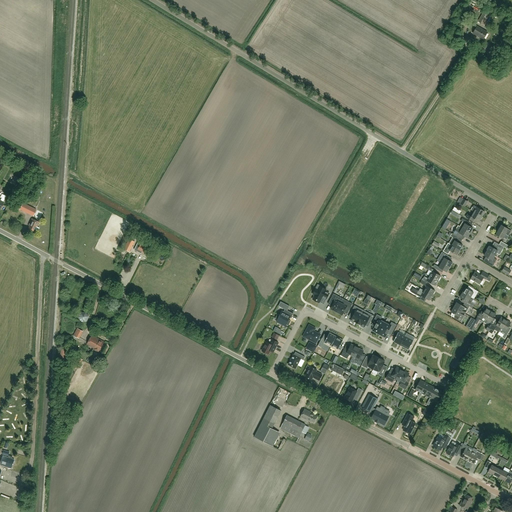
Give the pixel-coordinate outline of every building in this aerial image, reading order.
[(483,25),(491,12),(485,8),(478,21),(483,25)] [(473,33),(483,39),(487,32),(477,26),(473,33)] [(465,207),(468,202),(463,199),(460,204),(465,207)] [(23,203),(19,209),(33,216),(36,210),(23,203)] [(474,205),(473,207),(471,210),(482,217),(485,212),(474,205)] [(479,222),(482,217),(471,210),(473,212),(471,217),(467,214),(465,217),(473,222),(474,219),(479,222)] [(466,224),(467,221),(462,218),(460,221),(462,222),(459,226),(458,226),(470,233),(473,228),(466,224)] [(34,231),(34,230),(38,231),(39,228),(36,226),(37,227),(39,222),(31,219),(28,226),(29,226),(28,229),(34,231)] [(511,231),(508,230),(508,229),(500,224),(497,229),(508,236),(511,231)] [(453,234),(459,238),(462,240),(464,236),(467,238),(470,233),(458,226),(457,228),(456,228),(453,234)] [(508,236),(497,229),(494,234),(503,239),(506,234),(508,236)] [(455,239),(452,238),(449,243),(460,250),(462,245),(460,244),(454,241),(455,239)] [(134,242),(129,239),(124,249),(130,252),(134,242)] [(499,244),(506,248),(509,250),(511,247),(501,241),(499,244)] [(141,243),(137,250),(147,255),(147,254),(148,254),(150,251),(149,250),(150,247),(141,243)] [(450,251),(457,255),(460,250),(449,243),(448,243),(443,251),(448,254),(450,251)] [(489,246),(487,251),(495,255),(496,253),(499,255),(503,249),(498,246),(496,249),(489,246)] [(493,258),(495,255),(487,251),(484,256),(490,259),(488,262),(494,265),(497,260),(493,258)] [(445,258),(447,255),(442,252),(439,258),(437,260),(441,262),(449,267),(452,263),(445,258)] [(434,265),(433,267),(438,271),(439,268),(446,272),(449,267),(441,262),(438,267),(434,265)] [(431,272),(429,276),(438,281),(440,276),(433,272),(434,270),(426,265),(425,268),(431,272)] [(419,266),(416,272),(422,274),(424,268),(419,266)] [(483,278),(486,279),(488,276),(482,272),(480,275),(474,272),(470,279),(479,284),(483,278)] [(435,286),(438,281),(429,276),(427,279),(424,277),(423,279),(422,278),(422,279),(421,279),(421,277),(420,278),(418,277),(417,277),(421,280),(426,283),(427,282),(435,286)] [(326,289),(319,286),(317,289),(315,288),(312,294),(314,295),(312,299),(319,303),(322,297),(326,299),(329,293),(325,291),(326,289)] [(426,286),(423,290),(432,296),(435,291),(426,286)] [(410,292),(412,293),(421,298),(422,296),(429,301),(432,296),(423,290),(422,293),(419,291),(418,291),(413,288),(410,292)] [(473,299),(478,291),(472,288),(471,291),(465,288),(462,292),(473,299)] [(468,303),(467,305),(469,306),(472,308),(475,304),(471,302),(473,299),(462,292),(460,297),(468,303)] [(331,309),(336,312),(343,299),(333,294),(330,300),(334,302),(331,309)] [(352,304),(343,299),(336,312),(342,315),(346,308),(349,310),(352,304)] [(465,314),(466,311),(469,306),(467,305),(464,303),(462,306),(456,302),(454,307),(465,314)] [(354,321),(358,323),(364,311),(354,305),(351,313),(354,314),(350,321),(354,323),(354,321)] [(460,321),(463,316),(465,314),(454,307),(451,312),(456,315),(454,318),(460,321)] [(484,322),(491,311),(486,308),(484,311),(481,309),(473,323),(472,324),(471,326),(473,327),(475,323),(477,324),(480,319),(484,322)] [(277,314),(275,319),(288,326),(291,321),(288,320),(290,318),(291,318),(293,314),(285,309),(283,312),(282,312),(280,315),(277,314)] [(374,316),(364,311),(358,323),(361,325),(360,326),(364,328),(366,323),(367,324),(368,323),(370,324),(374,316)] [(486,330),(489,331),(492,325),(490,324),(496,314),(491,311),(484,322),(489,325),(486,330)] [(373,331),(379,334),(385,323),(380,320),(382,317),(377,315),(373,322),(376,323),(375,327),(373,331)] [(493,326),(492,325),(489,331),(492,333),(494,329),(499,332),(506,319),(501,317),(497,324),(495,323),(493,326)] [(465,327),(469,329),(474,320),(471,318),(465,327)] [(508,332),(506,331),(511,322),(506,319),(499,332),(499,331),(500,331),(500,332),(502,333),(503,333),(504,334),(502,337),(505,339),(508,332)] [(390,325),(385,323),(379,334),(385,337),(387,333),(387,334),(389,330),(393,332),(396,325),(391,322),(390,325)] [(303,336),(316,343),(320,335),(316,333),(313,332),(315,328),(309,325),(303,336)] [(76,340),(77,338),(79,339),(83,331),(77,328),(73,335),(75,336),(74,338),(76,340)] [(407,333),(408,330),(405,336),(398,333),(393,341),(400,345),(407,333)] [(329,333),(328,335),(325,340),(322,338),(318,346),(322,348),(324,344),(330,347),(336,336),(330,333),(329,333)] [(415,338),(407,333),(400,345),(409,350),(415,338)] [(98,352),(104,342),(92,335),(87,344),(95,349),(94,350),(98,352)] [(339,347),(340,346),(343,340),(336,337),(336,336),(330,347),(336,350),(334,354),(338,356),(342,348),(339,347)] [(268,355),(270,351),(273,352),(278,343),(272,340),(270,344),(267,342),(262,351),(268,355)] [(313,352),(316,346),(309,343),(307,348),(313,352)] [(352,356),(357,348),(351,344),(347,352),(344,350),(341,356),(347,359),(349,355),(352,356)] [(362,360),(359,358),(363,351),(357,348),(352,356),(355,358),(353,362),(359,366),(362,360)] [(301,359),(303,360),(305,357),(300,355),(298,358),(294,355),(288,365),(289,365),(289,366),(292,367),(295,369),(301,359)] [(373,369),(379,358),(373,355),(373,356),(372,356),(369,361),(365,359),(361,366),(367,369),(368,367),(373,369)] [(377,374),(382,377),(386,370),(381,368),(384,362),(383,362),(384,361),(379,358),(373,369),(378,372),(377,374)] [(310,367),(305,377),(311,380),(313,378),(319,381),(322,375),(316,372),(317,370),(310,367)] [(397,380),(402,371),(400,370),(400,369),(396,367),(392,375),(389,373),(386,379),(392,382),(394,378),(397,380)] [(409,374),(405,372),(404,373),(402,371),(397,380),(401,382),(399,386),(405,389),(408,383),(405,382),(409,374)] [(338,391),(341,385),(327,378),(323,386),(334,392),(335,389),(338,391)] [(421,393),(426,384),(420,380),(415,390),(420,392),(421,393)] [(426,395),(431,386),(426,384),(421,393),(420,392),(418,396),(420,397),(422,393),(426,395)] [(428,401),(430,402),(432,399),(431,398),(436,389),(431,386),(426,395),(430,397),(428,401)] [(350,388),(345,398),(352,401),(355,394),(359,396),(362,390),(358,388),(356,391),(350,388)] [(442,392),(436,389),(431,398),(432,399),(437,401),(442,392)] [(281,398),(287,401),(289,395),(284,392),(281,398)] [(379,407),(394,412),(397,404),(382,399),(379,407)] [(272,428),(274,424),(281,411),(270,405),(254,437),(270,445),(277,431),(272,428)] [(311,422),(314,423),(317,417),(310,413),(311,412),(305,409),(300,417),(311,422)] [(422,414),(431,418),(434,414),(424,409),(422,414)] [(371,419),(384,425),(388,417),(376,410),(371,419)] [(436,418),(439,419),(440,416),(435,413),(429,424),(436,427),(438,422),(435,420),(436,418)] [(298,438),(300,435),(303,437),(305,433),(306,434),(309,427),(305,425),(286,414),(283,419),(285,420),(280,428),(298,438)] [(412,421),(414,417),(407,414),(402,425),(405,426),(403,430),(410,434),(415,423),(412,421)] [(438,437),(433,446),(440,450),(442,447),(445,449),(447,446),(450,439),(445,436),(444,436),(442,440),(438,437)] [(451,444),(446,453),(453,457),(454,455),(456,452),(456,451),(459,452),(461,450),(461,449),(462,447),(460,446),(457,444),(452,441),(451,444)] [(461,456),(461,457),(467,460),(472,452),(473,449),(469,447),(466,446),(467,443),(465,442),(464,444),(462,447),(461,449),(461,450),(464,451),(461,456)] [(472,452),(467,460),(473,464),(476,458),(479,460),(482,454),(477,451),(476,454),(472,452)] [(9,455),(8,457),(3,455),(0,463),(11,467),(14,459),(12,458),(12,457),(9,455)] [(487,472),(493,475),(497,468),(491,465),(487,472)] [(502,471),(497,468),(493,475),(499,478),(502,471)] [(508,474),(502,471),(499,478),(504,481),(508,474)] [(471,502),(470,502),(472,498),(466,495),(463,501),(462,500),(459,505),(467,509),(471,502)]
